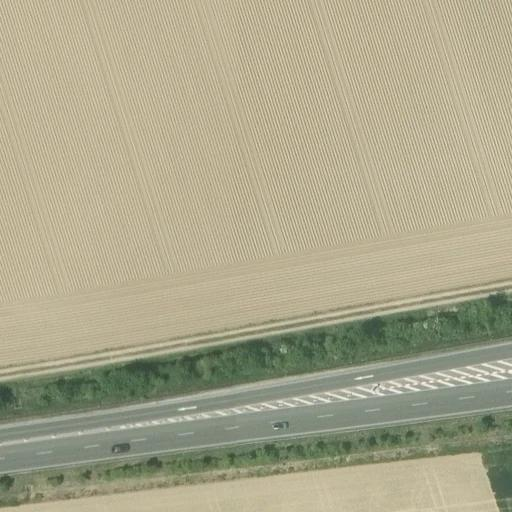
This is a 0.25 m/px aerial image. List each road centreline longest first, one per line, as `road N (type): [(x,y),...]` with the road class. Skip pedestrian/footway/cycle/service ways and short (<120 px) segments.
road 1 (track): [(511,287),(0,380)]
road 2 (trunk): [(511,360),(59,444)]
road 3 (trunk): [(59,444),(511,395)]
